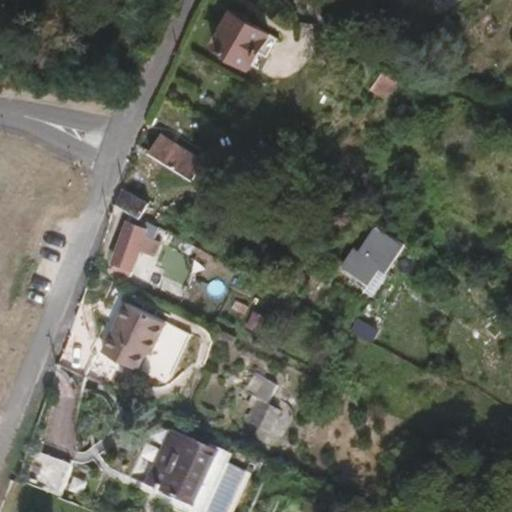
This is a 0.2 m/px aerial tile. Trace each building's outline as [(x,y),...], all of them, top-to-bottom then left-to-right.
[(116,55),(139,0),(92,0),(76,40),(116,55)] [(345,9),(334,0),(306,0),(307,1),(316,11),(333,23),(345,9)] [(252,18),(236,8),(232,15),(250,24),(252,18)] [(261,52),(269,34),(250,24),(232,15),(215,46),(253,67),(261,52)] [(269,56),(278,39),(269,34),(261,52),(269,56)] [(384,101),(395,77),(384,71),(372,95),(384,101)] [(200,175),(209,156),(165,136),(156,153),(200,175)] [(146,216),(152,201),(128,191),(120,204),(136,212),(146,216)] [(150,243),(159,223),(146,216),(136,212),(110,273),(130,280),(140,257),(151,261),(158,246),(150,243)] [(170,240),(174,232),(167,228),(164,237),(170,240)] [(368,296),(403,248),(378,228),(361,250),(356,248),(342,267),(358,280),(354,286),(368,296)] [(182,302),(187,289),(164,279),(160,292),(182,302)] [(142,358),(162,327),(125,303),(93,350),(126,371),(138,355),(142,358)] [(252,398),(261,379),(244,371),(235,390),(243,394),(252,398)] [(254,428),(265,404),(252,398),(243,394),(232,416),(254,428)] [(191,506),(216,450),(167,428),(143,484),(191,506)] [(191,506),(143,484),(138,497),(174,511),(205,511),(223,473),(227,464),(230,456),(216,450),(191,506)] [(62,499),(75,466),(39,453),(26,485),(62,499)] [(240,480),(243,470),(227,464),(223,473),(240,480)]
